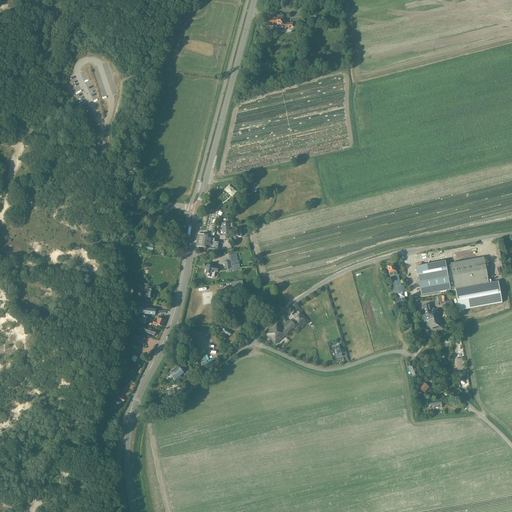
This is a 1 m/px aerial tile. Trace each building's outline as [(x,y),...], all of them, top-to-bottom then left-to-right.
[(281,24),(281,29),(282,29),(282,30),(283,31),(285,31),(286,30),(286,28),(294,28),(294,24),(285,24),(285,15),(276,16),(276,17),(277,24),(281,24)] [(317,18),(318,21),(318,25),(326,24),(325,17),(323,17),(323,15),(320,16),(321,17),(317,18)] [(277,29),(281,29),(281,24),(277,24),(276,17),(268,18),(268,22),(268,29),(270,31),(273,31),(274,29),(274,27),(277,27),(277,29)] [(252,83),(258,88),(262,83),(261,82),(260,84),(255,80),(252,83)] [(248,194),(256,184),(251,181),(244,191),(248,194)] [(245,228),(237,229),(233,230),(234,239),(237,238),(237,237),(242,237),(242,233),(245,232),(245,228)] [(198,234),(196,247),(209,249),(218,251),(219,243),(216,242),(216,238),(198,234)] [(229,262),(224,263),(225,270),(228,269),(229,271),(230,271),(236,270),(239,270),(238,262),(237,262),(236,252),(228,253),(229,262)] [(445,262),(416,267),(421,295),(450,290),(450,289),(454,288),(455,289),(459,311),(502,303),(498,282),(488,284),(488,283),(483,259),(450,265),(450,266),(446,267),(445,262)] [(393,288),(395,294),(404,291),(403,286),(402,286),(402,285),(401,286),(397,274),(395,267),(394,268),(393,265),(387,267),(390,277),(394,287),(393,288)] [(205,273),(208,274),(207,277),(214,278),(215,272),(217,273),(218,268),(207,266),(205,273)] [(144,287),(142,295),(144,295),(144,298),(147,298),(146,301),(152,301),(152,299),(153,299),(154,291),(153,290),(153,288),(148,287),(144,287)] [(424,313),(421,314),(422,322),(426,321),(440,317),(438,309),(434,310),(434,309),(431,310),(429,304),(426,305),(423,306),(424,313)] [(137,314),(155,316),(155,310),(138,308),(137,314)] [(147,318),(142,317),(137,315),(136,322),(142,324),(145,325),(147,318)] [(295,318),(298,323),(303,319),(299,315),(295,318)] [(428,329),(425,330),(426,333),(444,329),(443,325),(442,325),(440,317),(426,321),(428,329)] [(154,320),(153,324),(153,325),(157,327),(157,326),(163,327),(165,321),(157,319),(156,321),(154,320)] [(275,324),(265,334),(275,345),(285,336),(285,337),(288,334),(287,334),(295,326),(290,320),(284,326),(285,327),(282,330),(279,327),(275,324)] [(156,331),(155,331),(156,328),(153,326),(152,329),(141,325),(141,326),(139,329),(144,330),(144,332),(143,332),(154,336),(156,331)] [(130,361),(131,361),(135,363),(138,357),(138,356),(135,355),(136,354),(133,353),(130,361)] [(170,372),(172,374),(170,375),(175,380),(178,378),(179,379),(181,377),(180,376),(184,373),(182,370),(186,366),(183,362),(170,372)] [(410,362),(407,363),(409,370),(411,370),(412,370),(412,372),(413,373),(412,374),(415,375),(417,374),(415,368),(416,367),(417,365),(418,365),(417,362),(415,363),(415,365),(412,366),(411,364),(410,362)] [(126,374),(129,375),(131,377),(134,368),(135,366),(132,365),(131,367),(129,366),(126,374)] [(429,387),(424,383),(423,382),(418,388),(424,393),(429,387)] [(125,398),(117,395),(115,400),(123,404),(125,398)]
